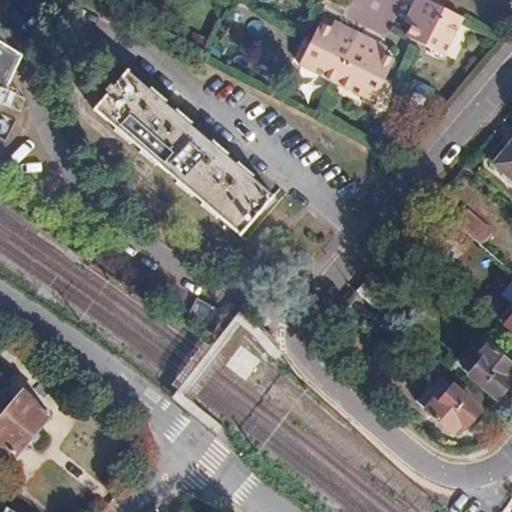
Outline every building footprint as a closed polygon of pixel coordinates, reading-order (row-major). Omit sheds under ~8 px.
[(415,27),(408,38),(416,42),(446,56),(465,20),(425,0),(419,0),(413,11),(421,15),(415,27)] [(408,23),(415,27),(421,15),(413,11),(408,23)] [(342,33),(346,25),(334,19),(331,27),(342,33)] [(336,80),(360,32),(346,25),(342,33),(331,27),(321,23),(300,63),(336,80)] [(377,40),(360,32),(336,80),(374,99),(394,59),(382,53),(373,48),(377,40)] [(387,45),(377,40),(373,48),(382,53),(387,45)] [(0,128),(6,119),(0,115),(0,105),(12,86),(4,55),(0,52),(0,128)] [(4,55),(12,86),(24,67),(4,55)] [(108,95),(93,110),(115,129),(113,133),(215,221),(218,218),(240,236),(274,196),(252,176),(254,173),(152,86),(149,89),(127,71),(113,88),(110,85),(105,91),(108,95)] [(511,141),(494,162),(511,177),(511,141)] [(488,229),(466,209),(455,222),(477,242),(488,229)] [(393,296),(369,275),(356,290),(380,311),(393,296)] [(398,327),(380,311),(369,323),(387,339),(398,327)] [(511,313),(510,315),(507,311),(497,322),(511,335),(511,313)] [(511,368),(486,345),(483,348),(475,341),(456,363),(470,375),(493,397),(508,381),(504,376),(511,368)] [(462,394),(437,373),(423,389),(435,399),(426,409),(457,435),(479,409),(478,408),(483,402),(467,388),(462,394)] [(50,416),(23,394),(0,421),(0,443),(17,457),(50,416)] [(0,504),(11,511),(17,503),(5,496),(0,504)]
